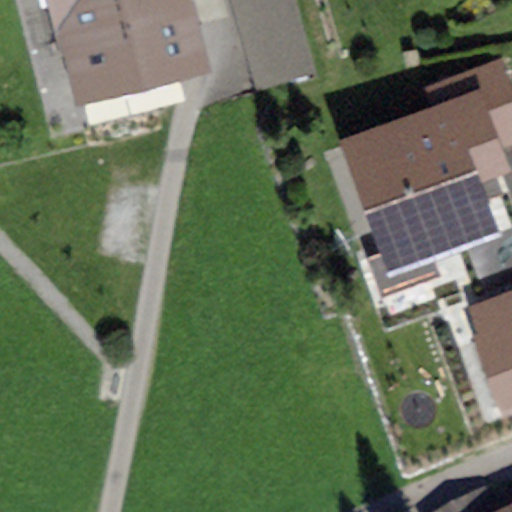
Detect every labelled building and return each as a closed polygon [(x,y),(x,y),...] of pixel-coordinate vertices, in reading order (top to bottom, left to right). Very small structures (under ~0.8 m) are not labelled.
[(179,0),(65,0),(73,29),(180,2),(179,0)] [(285,0),(225,0),(253,91),(308,74),(285,0)] [(511,129),(511,106),(499,71),(442,91),(463,148),(511,129)] [(477,221),(439,118),(364,146),(402,249),(477,221)] [(486,511),(480,499),(455,511),(486,511)]
